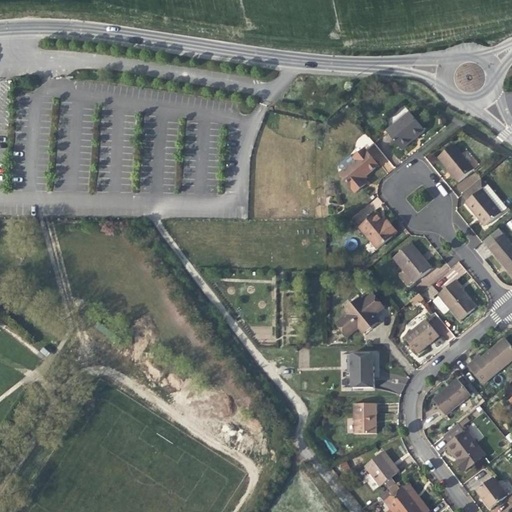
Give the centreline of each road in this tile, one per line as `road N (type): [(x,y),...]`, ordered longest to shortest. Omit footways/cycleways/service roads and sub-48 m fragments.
road 1 (residential): [(352,62),(76,26),(0,30)]
road 2 (residential): [(509,307),(428,368),(411,391),(416,445),(467,511)]
road 3 (residential): [(444,229),(439,194),(416,168),(389,181),(389,197),(403,216),(432,226)]
